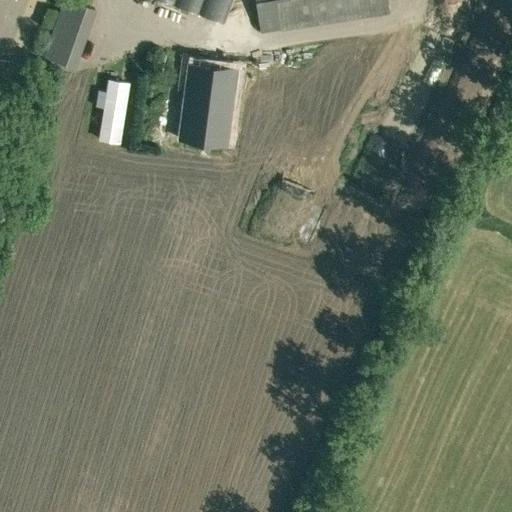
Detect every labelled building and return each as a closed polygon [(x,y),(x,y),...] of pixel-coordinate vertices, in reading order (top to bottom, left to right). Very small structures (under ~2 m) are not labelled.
[(20,0),(15,20),(26,23),(33,0),(20,0)] [(92,62),(98,0),(65,0),(59,59),(92,62)] [(167,0),(225,22),(232,0),(167,0)] [(389,12),(386,0),(255,0),(261,33),(389,12)] [(230,139),(242,63),(193,56),(182,132),(230,139)] [(126,74),(102,72),(97,121),(121,124),(126,74)] [(0,205),(0,222),(7,224),(11,208),(0,205)]
